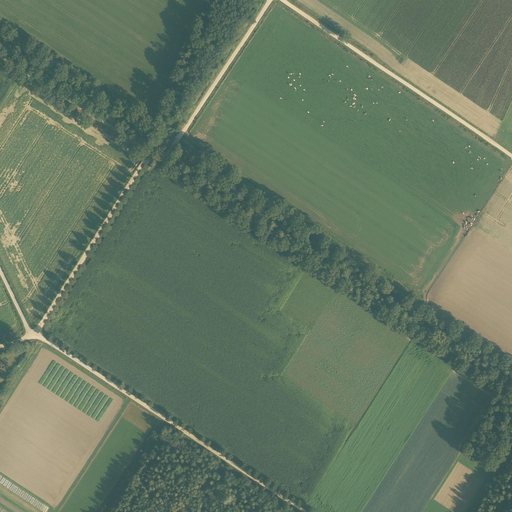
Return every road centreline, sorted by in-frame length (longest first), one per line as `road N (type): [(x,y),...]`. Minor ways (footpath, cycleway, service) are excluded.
road 1 (track): [(511,391),(162,162)]
road 2 (track): [(35,334),(302,511)]
road 3 (track): [(281,0),(511,156)]
road 4 (track): [(149,154),(35,334)]
road 5 (track): [(270,0),(162,162)]
road 6 (track): [(149,154),(0,56)]
road 7 (track): [(130,396),(55,511)]
